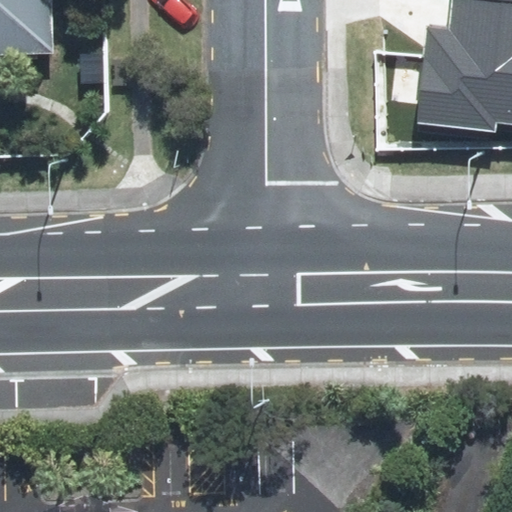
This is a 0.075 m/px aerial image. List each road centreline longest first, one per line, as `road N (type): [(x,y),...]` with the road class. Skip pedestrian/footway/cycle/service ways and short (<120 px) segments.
road 1 (residential): [(264,0),(273,293)]
road 2 (secondary): [(0,298),(273,293)]
road 3 (secondary): [(273,293),(511,293)]
